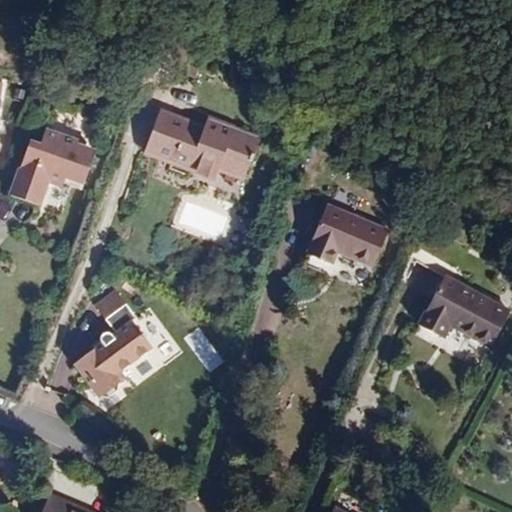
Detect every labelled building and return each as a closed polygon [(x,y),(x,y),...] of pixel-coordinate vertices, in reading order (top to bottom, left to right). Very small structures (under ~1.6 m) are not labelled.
[(183,61),(190,42),(163,31),(151,62),(179,73),(180,70),(183,61)] [(191,74),(194,66),(183,61),(180,70),(191,74)] [(245,180),(261,137),(210,117),(204,129),(160,112),(145,152),(216,179),(220,170),(245,180)] [(81,194),(93,159),(77,153),(80,146),(47,133),(41,149),(29,145),(12,193),(39,204),(38,209),(61,217),(70,190),(81,194)] [(39,204),(12,193),(10,199),(38,209),(39,204)] [(388,232),(328,206),(308,253),(309,254),(334,265),(340,253),(373,266),(388,232)] [(511,313),(453,281),(446,278),(420,324),(446,339),(454,327),(491,347),(511,313)] [(99,315),(120,299),(118,295),(96,311),(99,315)] [(121,378),(152,354),(134,327),(137,324),(120,299),(99,315),(116,339),(112,342),(111,340),(109,339),(106,339),(104,339),(102,340),(101,342),(100,344),(100,347),(101,350),(104,354),(96,359),(94,355),(73,370),(98,405),(101,403),(108,404),(116,398),(117,391),(126,385),(121,378)] [(96,359),(104,354),(101,350),(94,355),(96,359)] [(82,511),(52,498),(45,511),(82,511)]
